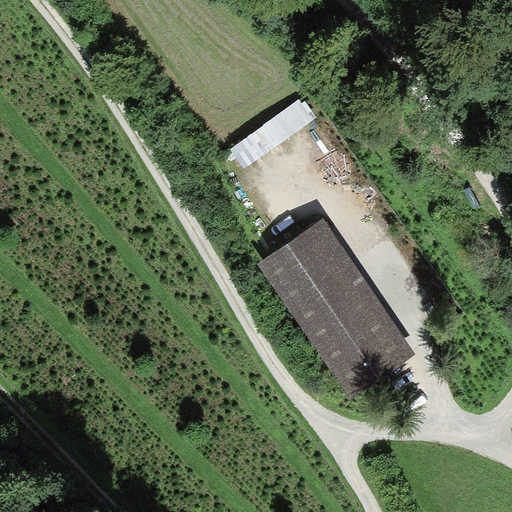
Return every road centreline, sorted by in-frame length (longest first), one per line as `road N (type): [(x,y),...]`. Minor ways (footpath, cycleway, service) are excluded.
road 1 (track): [(332,431),(306,407),(76,44),(38,0)]
road 2 (track): [(344,0),(511,212)]
road 3 (track): [(136,511),(0,364)]
road 4 (track): [(493,439),(332,431)]
